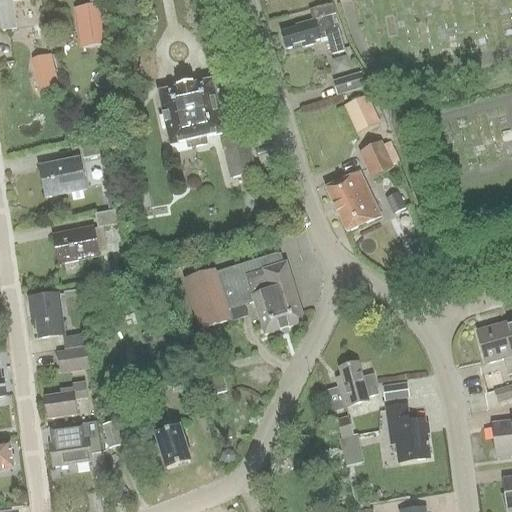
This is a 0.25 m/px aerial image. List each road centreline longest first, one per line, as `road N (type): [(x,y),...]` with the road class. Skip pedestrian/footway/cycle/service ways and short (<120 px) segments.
road 1 (residential): [(166,511),(227,488),(257,458),(333,297),(337,269)]
road 2 (residential): [(0,229),(40,511)]
road 3 (residential): [(337,269),(316,231),(247,0)]
road 4 (residential): [(470,511),(439,332)]
road 5 (residential): [(439,332),(337,269)]
